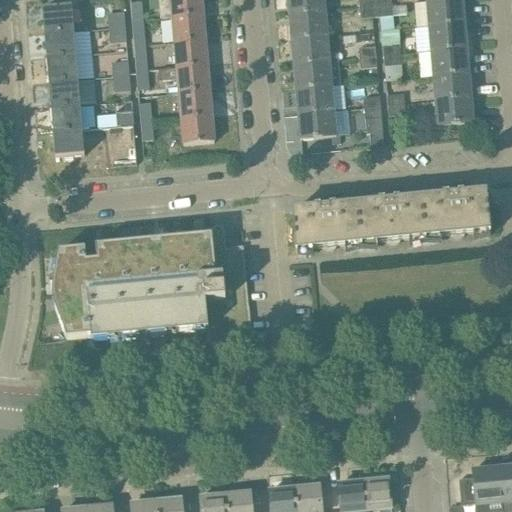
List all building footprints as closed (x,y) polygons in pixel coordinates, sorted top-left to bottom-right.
[(203,17),(201,0),(169,0),(172,20),(203,17)] [(325,14),(323,0),(286,0),(288,17),(325,14)] [(359,11),(375,10),(375,8),(374,0),(359,0),(358,0),(359,11)] [(374,0),(375,8),(391,7),(390,0),(374,0)] [(462,1),(426,4),(428,29),(464,26),(462,1)] [(144,22),(142,2),(130,3),(131,23),(144,22)] [(375,8),(375,10),(376,19),(392,18),(391,7),(375,8)] [(44,36),(73,34),(71,9),(42,11),(44,36)] [(376,19),(375,10),(359,11),(360,21),(376,19)] [(290,42),(327,39),(325,14),(288,17),(290,42)] [(107,16),(109,30),(124,29),(123,15),(107,16)] [(174,45),(205,43),(203,17),(172,20),(174,45)] [(146,48),(144,22),(131,23),(134,49),(146,48)] [(428,29),(430,54),(466,51),(464,26),(428,29)] [(124,29),(109,30),(110,45),(126,44),(124,29)] [(85,58),(83,33),(73,34),(44,36),(46,61),(61,60),(75,58),(85,58)] [(293,67),(329,64),(327,39),(290,42),(293,67)] [(207,68),(205,43),(174,45),(176,71),(207,68)] [(382,48),(383,58),(400,56),(399,46),(382,48)] [(146,48),(134,49),(136,74),(148,73),(146,48)] [(359,61),(376,60),(375,49),(358,50),(359,61)] [(466,51),(430,54),(432,79),(469,75),(466,51)] [(400,67),(400,56),(383,58),(384,69),(400,67)] [(78,83),(75,58),(46,61),(48,86),(78,83)] [(376,60),(359,61),(360,71),(377,69),(376,60)] [(338,63),(329,64),(293,67),(295,92),(331,89),(340,88),(338,63)] [(113,80),(129,79),(128,64),(112,66),(113,80)] [(178,96),(209,93),(207,68),(176,71),(148,73),(136,74),(137,92),(149,91),(149,84),(177,81),(178,96)] [(432,79),(434,104),(471,100),(469,75),(432,79)] [(129,79),(113,80),(114,95),(130,93),(129,79)] [(78,83),(48,86),(50,110),(80,108),(78,83)] [(331,89),(295,92),(297,117),(334,114),(331,89)] [(178,96),(179,108),(180,121),(212,119),(209,93),(178,96)] [(386,98),(387,108),(404,106),(403,96),(386,98)] [(363,101),(364,111),(380,110),(379,99),(363,101)] [(473,126),(471,100),(434,104),(436,129),(473,126)] [(138,106),(140,125),(152,124),(150,105),(138,106)] [(405,117),(404,106),(387,108),(388,118),(405,117)] [(50,110),(52,135),(66,134),(82,132),(95,131),(93,107),(80,108),(50,110)] [(382,135),(380,110),(364,111),(366,137),(382,135)] [(130,131),(133,131),(132,113),(116,115),(117,130),(130,129),(130,131)] [(336,139),(334,114),(297,117),(299,142),(336,139)] [(214,145),(212,119),(180,122),(183,147),(214,145)] [(152,124),(140,125),(142,143),(143,143),(153,142),(154,142),(152,124)] [(82,137),(82,132),(52,135),(55,160),(84,158),(83,149),(102,147),(104,170),(136,167),(133,131),(130,131),(130,129),(117,130),(118,134),(82,137)] [(490,237),(486,195),(421,201),(425,239),(488,233),(488,237),(490,237)] [(425,239),(421,201),(356,207),(360,245),(425,239)] [(360,245),(356,207),(292,214),(296,256),(297,256),(297,251),(360,245)] [(209,348),(252,344),(252,343),(243,248),(213,251),(211,238),(193,239),(194,247),(184,248),(183,241),(165,242),(166,250),(155,251),(154,243),(136,245),(137,252),(127,253),(126,246),(108,248),(108,255),(98,256),(97,253),(95,253),(96,263),(86,264),(85,251),(58,254),(52,287),(54,310),(66,341),(90,339),(91,344),(207,333),(209,348)] [(501,511),(511,511),(511,468),(498,470),(501,505),(501,511)] [(501,511),(501,505),(498,470),(471,473),(472,482),(459,483),(462,509),(475,508),(475,511),(501,511)] [(390,511),(388,482),(363,484),(365,511),(390,511)] [(365,511),(363,484),(338,486),(340,511),(365,511)] [(321,511),(319,488),(294,491),(295,511),(321,511)] [(295,511),(294,491),(269,493),(270,511),(295,511)] [(251,511),(250,495),(225,497),(226,511),(251,511)] [(226,511),(225,497),(200,500),(201,511),(226,511)] [(155,504),(155,511),(181,511),(181,502),(155,504)]
